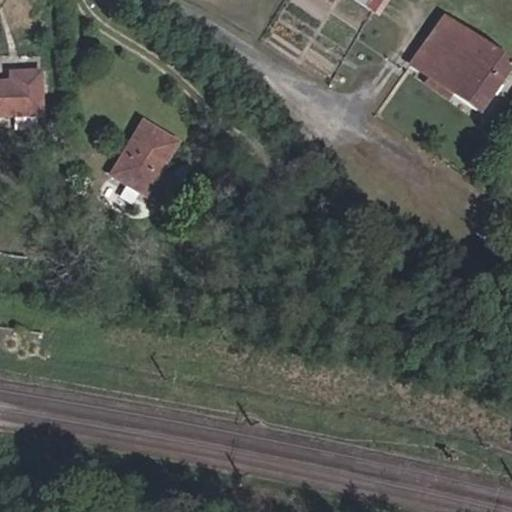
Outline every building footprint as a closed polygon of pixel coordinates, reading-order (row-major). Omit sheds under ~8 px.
[(356,0),(373,11),(380,0),(356,0)] [(411,63),(475,108),(507,63),(443,18),(411,63)] [(0,82),(0,114),(38,113),(37,72),(9,74),(9,83),(0,82)] [(144,192),(173,143),(141,123),(112,173),(144,192)] [(296,223),(282,236),(304,258),(317,244),(296,223)]
